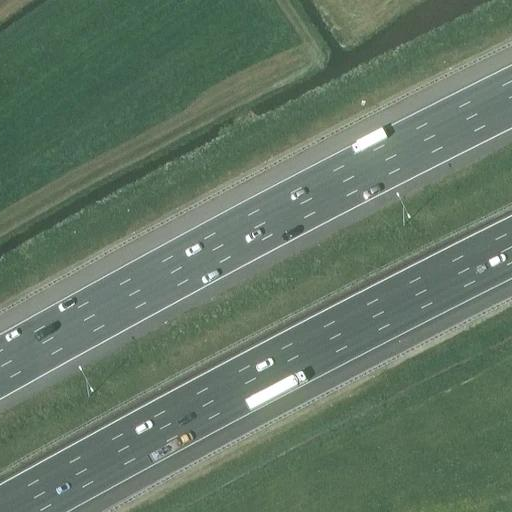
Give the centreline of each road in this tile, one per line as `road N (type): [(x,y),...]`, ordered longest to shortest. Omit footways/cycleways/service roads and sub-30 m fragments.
road 1 (motorway): [(511,85),(0,357)]
road 2 (motorway): [(15,511),(511,250)]
